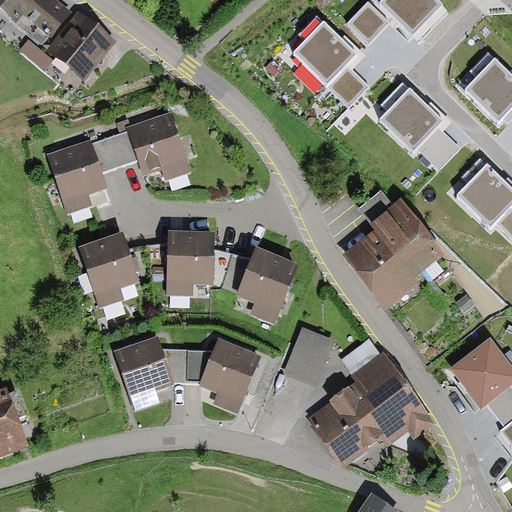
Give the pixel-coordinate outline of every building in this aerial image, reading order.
[(76,15),(57,0),(0,0),(0,9),(43,45),(50,37),(55,40),(76,15)] [(444,6),(438,0),(378,0),(380,2),(379,3),(414,36),(444,6)] [(390,24),(368,2),(346,24),(368,47),(390,24)] [(116,42),(78,12),(76,15),(55,40),(47,51),(85,81),(116,42)] [(342,38),(323,20),(292,51),(326,85),(346,65),(357,54),(342,38)] [(345,36),(342,38),(357,54),(346,65),(352,70),(366,56),(345,36)] [(476,77),(494,58),(489,53),(470,72),(476,77)] [(511,75),(494,58),(476,77),(465,88),(498,121),(501,118),(511,107),(511,75)] [(352,70),(346,65),(326,85),(349,108),(369,88),(352,70)] [(387,111),(408,89),(402,83),(381,105),(387,111)] [(428,104),(410,87),(408,89),(387,111),(379,119),(413,151),(416,148),(437,126),(443,120),(428,104)] [(437,126),(443,131),(452,122),(431,102),(428,104),(443,120),(437,126)] [(511,107),(501,118),(508,125),(511,120),(511,107)] [(170,113),(126,128),(128,131),(138,160),(143,177),(162,171),(166,180),(191,172),(170,113)] [(443,131),(437,126),(416,148),(439,170),(460,149),(443,131)] [(128,131),(92,143),(102,173),(138,160),(128,131)] [(91,140),(48,155),(68,214),(92,206),(89,195),(108,189),(102,173),(92,143),(91,140)] [(511,187),(488,163),(456,195),(491,228),(496,223),(511,206),(511,187)] [(358,209),(370,224),(393,205),(381,190),(358,209)] [(375,230),(343,254),(386,311),(420,285),(415,278),(445,255),(402,199),(393,205),(370,224),(375,230)] [(511,206),(496,223),(511,239),(511,206)] [(214,232),(168,230),(168,244),(167,282),(166,296),(193,296),(193,284),(213,285),(213,283),(214,250),(214,232)] [(123,232),(79,247),(100,308),(124,299),(121,289),(140,282),(138,277),(128,248),(123,232)] [(149,245),(151,275),(151,282),(167,282),(168,244),(149,245)] [(149,245),(128,248),(138,277),(151,275),(149,245)] [(299,264),(256,247),(250,260),(237,293),(236,295),(255,302),(250,314),(275,324),(299,264)] [(232,255),(214,250),(213,283),(222,288),(232,255)] [(250,260),(232,255),(222,288),(237,293),(250,260)] [(475,305),(467,295),(456,303),(464,314),(475,305)] [(336,340),(302,327),(284,374),(318,387),(336,340)] [(158,336),(114,351),(132,405),(134,404),(136,410),(160,402),(156,390),(174,384),(174,382),(163,350),(158,336)] [(262,356),(219,338),(214,351),(201,383),(199,386),(217,394),(212,404),(238,414),(262,356)] [(511,385),(511,366),(490,338),(450,369),(481,409),(488,405),(510,387),(511,385)] [(352,375),(380,354),(369,339),(341,360),(352,375)] [(188,350),(163,350),(174,382),(187,383),(188,350)] [(214,351),(188,350),(187,383),(201,383),(214,351)] [(435,424),(383,352),(380,354),(352,375),(351,375),(355,381),(329,400),(331,402),(309,418),(313,424),(311,426),(342,470),(370,450),(367,447),(380,438),(387,448),(409,433),(414,439),(435,424)] [(0,457),(29,446),(6,387),(0,388),(0,457)] [(511,422),(511,388),(510,387),(488,405),(506,427),(511,422)] [(511,422),(506,427),(500,432),(511,447),(511,422)] [(398,511),(371,493),(357,511),(398,511)]
